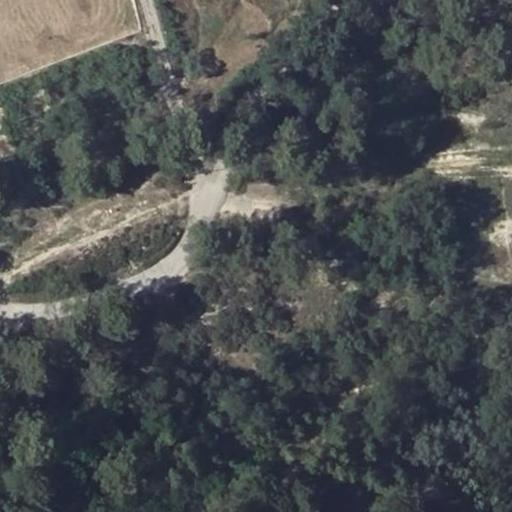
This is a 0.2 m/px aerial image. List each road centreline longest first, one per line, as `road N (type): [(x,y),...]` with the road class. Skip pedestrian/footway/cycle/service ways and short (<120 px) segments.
road 1 (unclassified): [(0,317),(108,297),(183,254),(233,153),(310,41),(368,0)]
road 2 (track): [(511,169),(425,171),(306,198),(214,197)]
